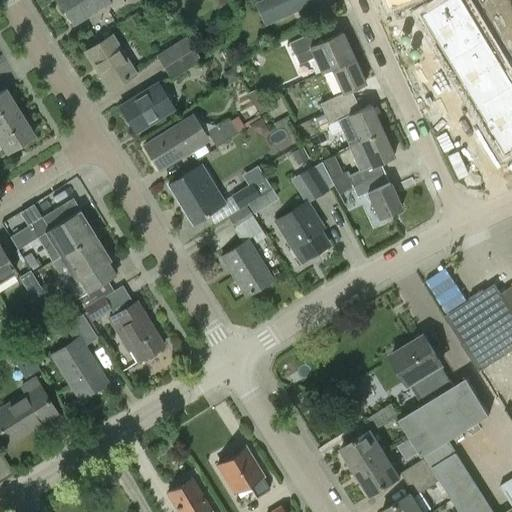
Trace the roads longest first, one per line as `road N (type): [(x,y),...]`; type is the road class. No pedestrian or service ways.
road 1 (residential): [(0,507),(231,361)]
road 2 (residential): [(231,361),(457,226)]
road 3 (residential): [(231,361),(95,139)]
road 4 (residential): [(457,226),(358,0)]
road 5 (residential): [(326,511),(231,361)]
road 6 (residential): [(95,139),(11,0)]
